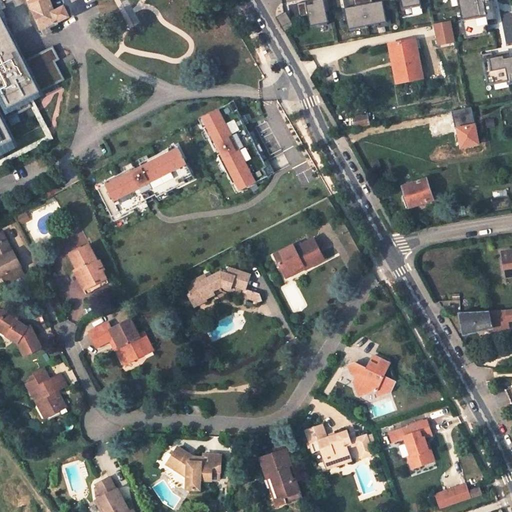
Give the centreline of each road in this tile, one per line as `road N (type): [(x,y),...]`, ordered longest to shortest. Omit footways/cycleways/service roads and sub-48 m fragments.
road 1 (residential): [(393,258),(377,267),(285,415),(266,425),(104,420),(64,337)]
road 2 (tertiary): [(511,473),(393,258)]
road 3 (tertiary): [(387,249),(298,80)]
road 4 (residential): [(387,249),(511,220)]
road 5 (residential): [(298,80),(260,94),(176,91)]
